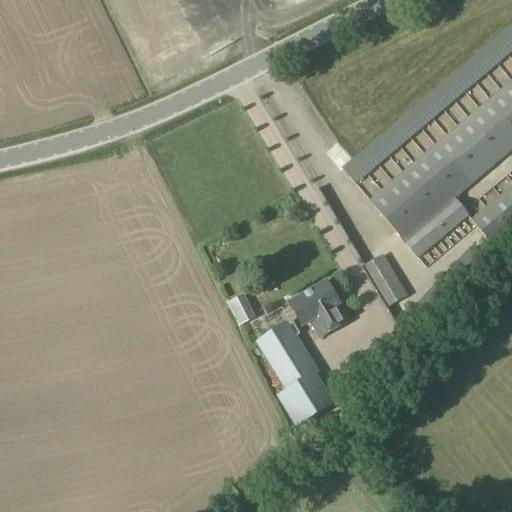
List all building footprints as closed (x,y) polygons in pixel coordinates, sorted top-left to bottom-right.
[(448,206),(511,151),(511,34),(393,131),(411,153),(356,198),(385,233),(434,190),(448,206)] [(511,177),(466,216),(492,248),(511,230),(511,177)] [(406,296),(405,294),(383,258),(362,270),(367,279),(363,281),(374,302),(379,299),(385,309),(406,296)] [(326,283),(289,305),(302,327),(310,323),(320,339),(349,322),(326,283)] [(289,325),(257,344),(286,393),(277,398),(296,429),(332,408),(314,378),(319,375),(297,338),(300,336),(294,324),(290,327),(289,325)]
